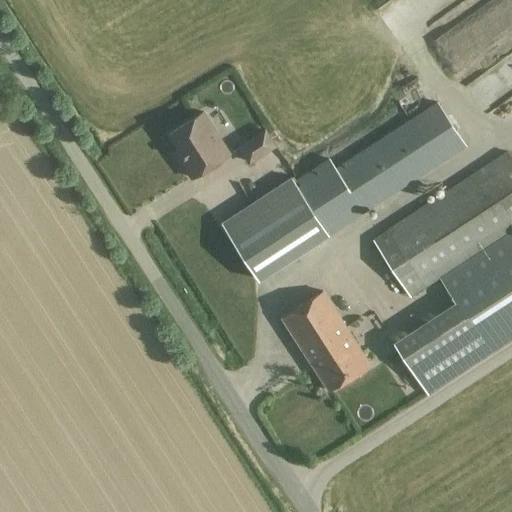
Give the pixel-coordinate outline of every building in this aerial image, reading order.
[(400,0),(386,11),(407,38),(458,0),(400,0)] [(298,183),(331,234),(467,147),(438,101),(336,166),(332,161),(298,183)] [(232,152),(205,110),(169,133),(178,148),(175,150),(192,177),(232,152)] [(276,144),(266,128),(239,145),(249,161),(276,144)] [(511,156),(508,150),(372,237),(411,297),(439,279),(454,301),(394,340),(429,395),(511,341),(511,156)] [(243,183),(253,200),(269,190),(258,173),(243,183)] [(223,224),(236,245),(252,235),(238,214),(223,224)] [(370,364),(322,290),(282,316),(329,390),(370,364)]
